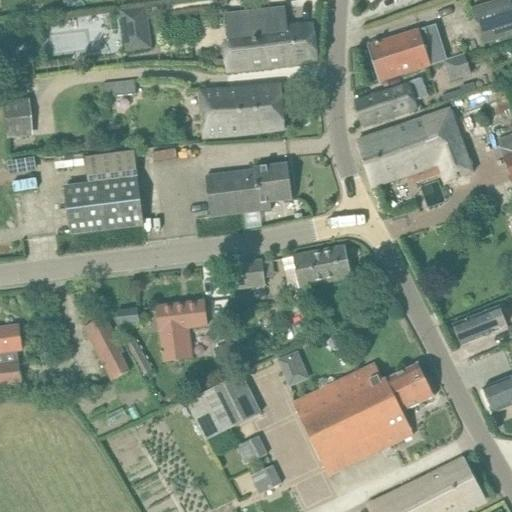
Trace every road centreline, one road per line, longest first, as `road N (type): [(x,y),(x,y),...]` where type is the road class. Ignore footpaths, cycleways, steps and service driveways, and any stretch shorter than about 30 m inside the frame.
road 1 (tertiary): [(0,274),(228,246),(368,215)]
road 2 (tertiary): [(511,489),(368,215)]
road 3 (unclassified): [(368,215),(340,143),(338,0)]
